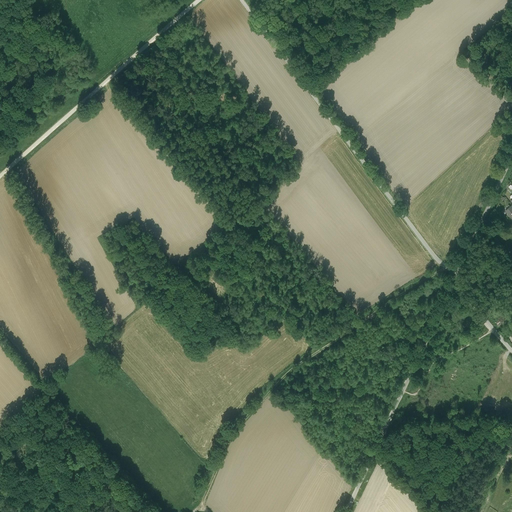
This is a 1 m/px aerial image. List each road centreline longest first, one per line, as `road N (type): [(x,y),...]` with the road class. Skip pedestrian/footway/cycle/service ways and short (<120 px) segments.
road 1 (track): [(441,265),(245,0)]
road 2 (track): [(197,0),(0,177)]
road 3 (track): [(157,511),(0,329)]
road 4 (track): [(402,389),(346,511)]
road 5 (track): [(456,271),(402,389)]
road 6 (track): [(511,154),(456,271)]
